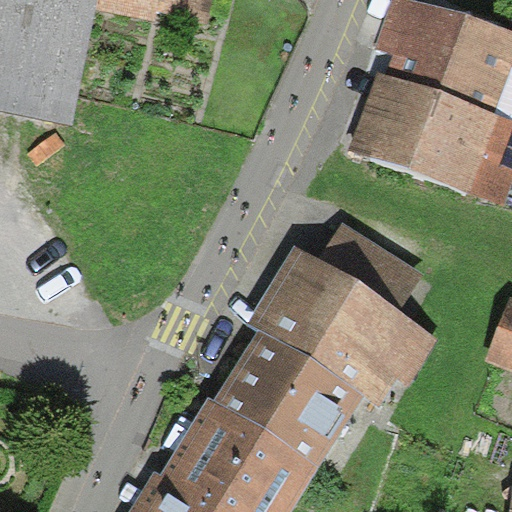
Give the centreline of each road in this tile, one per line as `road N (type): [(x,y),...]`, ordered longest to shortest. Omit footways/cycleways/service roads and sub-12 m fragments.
road 1 (residential): [(157,384),(250,197),(333,0)]
road 2 (residential): [(157,384),(0,338)]
road 3 (residential): [(94,511),(157,384)]
